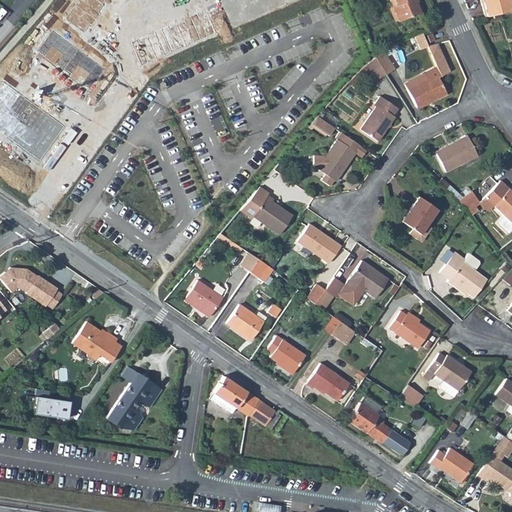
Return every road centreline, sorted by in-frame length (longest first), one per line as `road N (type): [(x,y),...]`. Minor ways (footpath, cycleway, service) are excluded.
road 1 (residential): [(511,347),(457,326),(410,270),(356,228),(356,213),(405,139),(499,101)]
road 2 (residential): [(204,345),(180,479),(379,511)]
road 3 (tertiary): [(204,345),(447,511)]
road 4 (tertiary): [(27,222),(204,345)]
road 5 (residential): [(162,0),(119,33),(134,70),(96,122)]
road 6 (residential): [(96,122),(27,222)]
